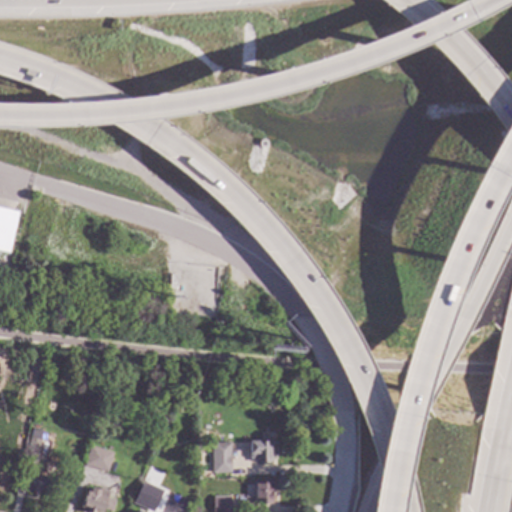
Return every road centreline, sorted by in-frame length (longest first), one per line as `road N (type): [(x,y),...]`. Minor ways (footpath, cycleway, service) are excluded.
road 1 (motorway): [(0,117),(155,110),(292,80),(444,24),(483,0)]
road 2 (motorway): [(511,138),(424,336),(382,511)]
road 3 (motorway): [(312,293),(369,397),(398,492)]
road 4 (motorway): [(167,144),(224,190),(312,293)]
road 5 (motorway): [(0,62),(79,90),(167,144)]
road 6 (motorway): [(511,125),(484,83),(415,15)]
road 7 (motorway): [(423,397),(362,511)]
